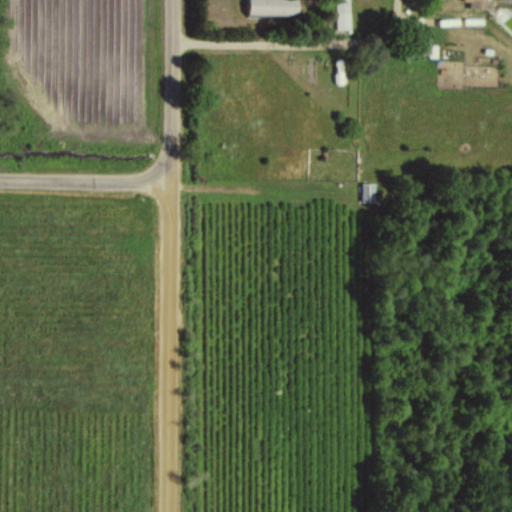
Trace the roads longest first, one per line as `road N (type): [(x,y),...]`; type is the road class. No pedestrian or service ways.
road 1 (residential): [(171,511),(175,0)]
road 2 (residential): [(0,179),(174,180)]
